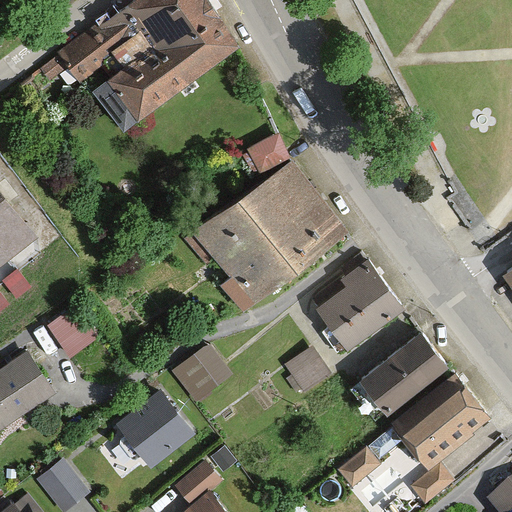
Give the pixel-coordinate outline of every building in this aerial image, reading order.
[(208,0),(136,0),(71,47),(125,121),(237,40),(208,0)] [(284,125),(248,150),(271,183),(308,159),(284,125)] [(308,159),(200,234),(248,302),(356,227),(308,159)] [(0,191),(0,275),(40,244),(0,191)] [(414,319),(365,256),(335,279),(303,304),(351,367),(414,319)] [(511,264),(503,271),(511,282),(511,264)] [(79,307),(50,325),(69,356),(98,338),(79,307)] [(423,337),(366,384),(397,422),(455,375),(423,337)] [(212,343),(176,371),(199,401),(235,373),(212,343)] [(314,344),(284,364),(306,396),(336,376),(314,344)] [(28,351),(0,370),(0,437),(60,396),(28,351)] [(162,390),(119,426),(152,465),(194,429),(162,390)] [(471,391),(411,443),(439,474),(499,423),(471,391)] [(371,440),(339,463),(352,481),(384,458),(371,440)] [(67,461),(42,480),(66,511),(72,511),(94,496),(67,461)] [(208,462),(178,484),(194,505),(224,484),(208,462)] [(511,511),(511,492),(494,506),(497,511),(511,511)] [(2,511),(40,511),(26,494),(2,511)] [(228,511),(215,494),(188,511),(228,511)]
